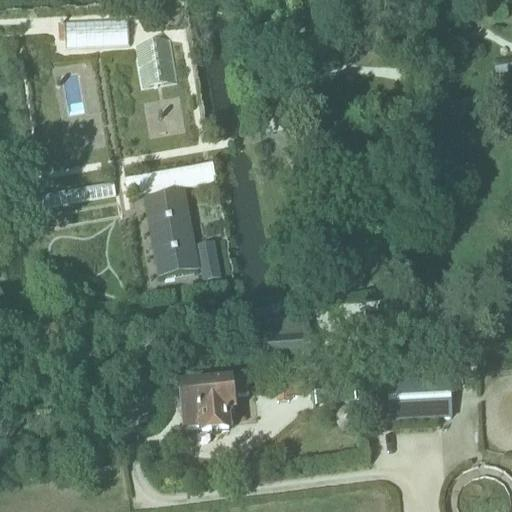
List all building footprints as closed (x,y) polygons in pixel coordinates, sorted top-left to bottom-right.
[(128,23),(58,27),(58,37),(65,36),(65,52),(129,49),(128,23)] [(170,42),(134,47),(141,91),(177,85),(170,42)] [(212,168),(125,183),(128,201),(216,188),(212,168)] [(114,186),(32,200),(33,211),(116,198),(114,186)] [(183,196),(144,203),(158,281),(201,273),(203,285),(219,282),(213,247),(193,250),(189,228),(205,225),(202,209),(186,212),(183,196)] [(309,327),(264,328),(266,367),(311,366),(309,327)] [(273,382),(276,407),(289,406),(289,402),(303,400),(302,380),(273,382)] [(315,410),(356,407),(354,386),(313,390),(315,410)] [(443,387),(382,393),(386,430),(446,424),(443,387)] [(248,388),(181,394),(185,432),(201,431),(202,436),(208,435),(211,436),(219,436),(221,434),(228,433),(227,427),(233,427),(232,416),(233,416),(232,399),(248,397),(248,388)]
